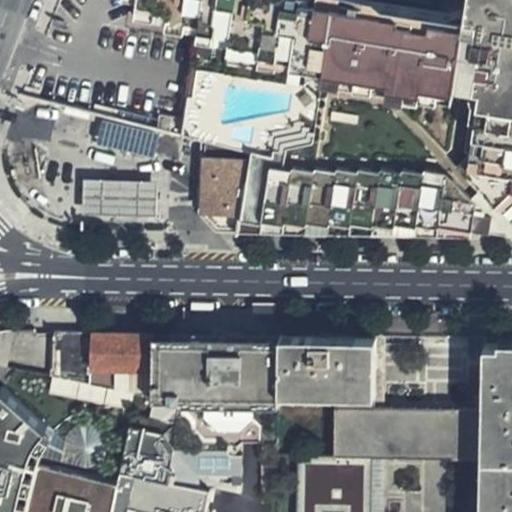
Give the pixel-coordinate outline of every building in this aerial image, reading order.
[(511,0),(466,0),(465,12),(384,0),(143,0),(142,14),(173,20),(172,28),(204,33),(189,134),(209,139),(248,149),(236,228),(235,232),(471,237),(471,222),(484,221),(484,224),(506,225),(511,220),(511,206),(510,204),(511,187),(511,0)] [(216,227),(236,228),(248,149),(209,139),(201,212),(216,227)] [(157,184),(83,181),(81,218),(155,221),(157,184)] [(52,377),(90,384),(92,330),(72,330),(54,330),(52,377)] [(158,397),(179,401),(213,408),(220,333),(92,330),(90,384),(150,396),(151,377),(158,377),(158,397)] [(152,409),(148,409),(146,418),(129,414),(118,473),(167,483),(169,476),(176,477),(190,468),(190,461),(221,461),(226,454),(226,452),(226,450),(226,448),(227,446),(229,444),(232,444),(235,444),(237,446),(239,448),(243,443),(277,443),(277,405),(279,334),(220,333),(213,408),(179,401),(176,423),(152,409)] [(332,407),(331,455),(294,454),(293,511),(371,511),(373,456),(479,458),(478,511),(511,511),(511,339),(480,338),(478,407),(373,405),(374,336),(326,335),(279,334),(277,405),(332,407)] [(34,449),(46,430),(3,388),(0,391),(0,511),(110,511),(117,480),(27,464),(34,449)] [(203,511),(207,492),(167,483),(118,473),(117,480),(110,511),(203,511)]
